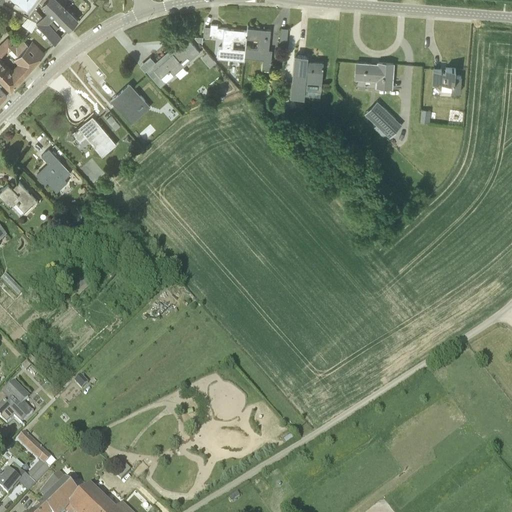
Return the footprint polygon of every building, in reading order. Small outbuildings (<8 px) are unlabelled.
[(12,0),(27,10),(33,0),(12,0)] [(47,12),(36,23),(54,43),(55,43),(61,37),(48,24),(56,16),(69,29),(78,19),(56,0),(42,0),(39,5),(47,12)] [(211,26),(210,37),(223,38),(222,47),(219,47),(218,58),(244,60),(245,49),(233,48),(234,40),(246,41),(246,38),(247,28),(247,31),(227,29),(227,28),(218,27),(218,24),(211,24),(211,26)] [(281,27),(280,45),(286,45),(289,29),(281,27)] [(245,49),(244,60),(245,57),(263,59),(262,69),(270,70),(272,50),(269,49),(270,29),(267,29),(267,30),(247,28),(246,38),(258,40),(257,48),(245,46),(245,49)] [(150,74),(160,86),(166,82),(167,81),(200,52),(186,36),(177,44),(180,47),(150,74)] [(8,37),(0,44),(0,46),(7,53),(9,50),(16,58),(16,59),(20,62),(18,63),(27,72),(41,58),(44,54),(32,43),(30,46),(23,39),(16,45),(8,37)] [(0,79),(11,90),(27,72),(18,63),(13,69),(2,58),(5,55),(7,53),(0,46),(0,79)] [(202,57),(210,66),(216,61),(208,52),(202,57)] [(294,56),(291,97),(304,98),(305,90),(320,91),(322,68),(323,68),(323,66),(322,66),(322,63),(307,62),(307,57),(294,56)] [(356,62),(355,79),(376,81),(375,88),(391,89),(394,63),(378,62),(378,64),(356,62)] [(434,68),(432,84),(440,85),(441,83),(452,84),(451,92),(460,92),(461,76),(455,75),(456,68),(446,67),(445,72),(441,71),(442,69),(434,68)] [(129,84),(111,100),(131,123),(141,114),(136,108),(144,102),(129,84)] [(378,102),(365,115),(390,139),(402,126),(378,102)] [(282,105),(281,119),(288,120),(289,106),(282,105)] [(421,110),(420,123),(430,124),(431,111),(421,110)] [(75,130),(73,132),(80,141),(86,136),(102,156),(116,144),(95,119),(97,117),(93,112),(81,123),(82,124),(78,128),(77,128),(75,130)] [(356,143),(348,150),(354,157),(362,151),(356,143)] [(46,166),(37,175),(46,184),(47,183),(56,192),(74,175),(49,149),(42,155),(50,164),(47,166),(46,166)] [(8,183),(0,190),(0,195),(8,204),(13,200),(24,212),(34,202),(35,202),(37,200),(19,181),(12,188),(8,183)] [(84,273),(71,284),(79,295),(92,284),(84,273)] [(26,362),(21,367),(25,372),(30,367),(26,362)] [(76,377),(71,382),(75,386),(81,380),(76,377)] [(1,394),(0,395),(0,417),(2,419),(6,423),(13,416),(21,424),(33,412),(24,402),(29,398),(13,382),(1,394)] [(0,492),(2,490),(8,495),(17,483),(28,492),(49,469),(48,468),(48,467),(45,464),(51,457),(25,432),(17,441),(39,462),(26,476),(20,471),(21,471),(13,465),(9,470),(8,469),(0,478),(0,492)] [(64,511),(65,511),(110,511),(113,509),(89,486),(80,496),(65,481),(66,480),(59,473),(40,492),(46,498),(41,503),(41,504),(34,511),(33,511),(32,511),(64,511)]
